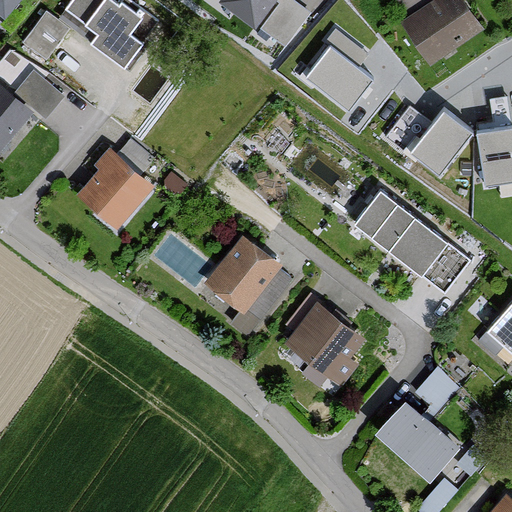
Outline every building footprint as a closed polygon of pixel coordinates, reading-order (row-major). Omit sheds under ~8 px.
[(16,0),(0,0),(0,16),(1,17),(16,0)] [(72,0),(61,15),(128,63),(152,29),(112,0),(72,0)] [(225,0),(252,21),(253,18),(256,15),(267,0),(225,0)] [(311,10),(298,0),(267,0),(256,15),(253,18),(284,43),(311,10)] [(427,65),(481,29),(461,0),(399,0),(397,2),(405,14),(397,20),(427,65)] [(371,74),(328,40),(306,68),(349,102),(371,74)] [(61,97),(31,72),(14,93),(44,118),(61,97)] [(0,146),(28,113),(0,90),(0,146)] [(472,125),(445,102),(430,119),(410,101),(387,133),(406,148),(412,143),(442,165),(472,125)] [(511,181),(511,117),(476,122),(484,186),(511,181)] [(76,192),(119,227),(152,186),(106,148),(91,165),(95,168),(76,192)] [(475,257),(383,184),(354,219),(446,292),(475,257)] [(293,275),(239,234),(201,283),(237,310),(226,325),(244,338),(293,275)] [(511,298),(481,333),(511,359),(511,298)] [(371,345),(315,301),(281,345),(337,388),(371,345)] [(401,398),(370,434),(426,480),(455,444),(431,424),(464,385),(439,365),(416,392),(431,404),(422,415),(401,398)] [(424,511),(436,511),(459,488),(446,476),(419,506),(424,511)] [(511,511),(511,504),(503,496),(488,511),(511,511)]
